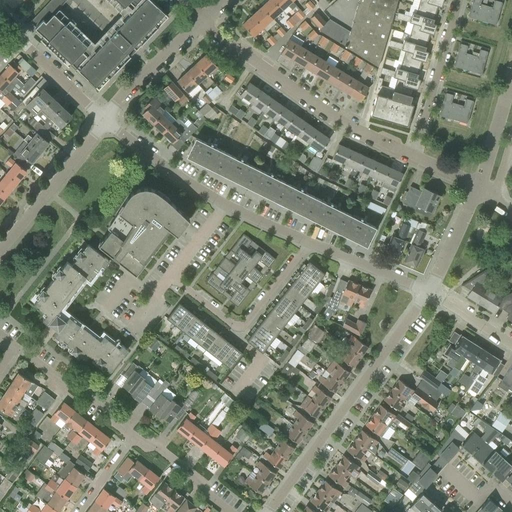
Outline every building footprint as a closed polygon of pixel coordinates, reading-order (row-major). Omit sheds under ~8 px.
[(65,0),(50,0),(30,22),(38,30),(35,34),(68,65),(69,64),(68,64),(71,62),(98,88),(130,55),(127,52),(131,48),(133,46),(136,49),(168,15),(151,0),(117,0),(124,6),(129,1),(136,7),(89,57),(82,50),(87,45),(54,13),(65,0)] [(282,9),(273,0),(268,0),(262,6),(272,18),(282,9)] [(300,9),(292,1),(290,0),(273,0),(282,9),(287,5),(295,13),(300,19),(305,15),(300,9)] [(378,67),(398,0),(358,0),(350,29),(350,31),(345,47),(378,67)] [(443,0),(419,0),(418,7),(436,12),(437,6),(441,7),(443,0)] [(482,20),(486,6),(480,4),(480,0),(472,0),(468,16),(476,18),(477,15),(482,17),(482,19),(482,20)] [(492,8),(486,6),(482,20),(483,17),(489,19),(488,21),(495,24),(496,25),(502,2),(501,3),(495,1),(495,0),(494,0),(492,8)] [(314,6),(309,1),(305,5),(310,10),(314,6)] [(272,18),(262,6),(252,15),(263,27),(272,18)] [(432,23),(436,12),(418,7),(416,14),(412,12),(410,16),(404,14),(404,16),(398,14),(398,13),(398,12),(396,18),(403,20),(403,19),(409,21),(409,22),(413,23),(420,25),(421,20),(432,23)] [(326,23),(317,13),(311,18),(320,28),(326,23)] [(242,24),(253,36),(263,27),(252,15),(242,24)] [(296,24),(290,18),(286,22),(291,28),(296,24)] [(327,35),(335,22),(330,19),(326,23),(320,28),(319,31),(327,35)] [(433,34),(436,24),(434,24),(432,23),(421,20),(420,25),(413,23),(410,34),(428,39),(429,33),(431,33),(433,34)] [(299,26),(303,31),(307,35),(313,30),(305,21),(299,26)] [(332,38),(340,25),(335,22),(327,35),(332,38)] [(337,41),(345,28),(340,25),(332,38),(337,41)] [(286,32),(281,26),(276,31),(281,37),(286,32)] [(345,47),(350,31),(345,28),(337,41),(345,47)] [(317,34),(313,30),(307,35),(311,40),(317,34)] [(410,34),(406,33),(402,32),(402,33),(403,33),(401,39),(404,40),(402,44),(396,42),(396,43),(390,41),(390,40),(388,46),(395,48),(395,46),(401,48),(401,49),(405,51),(412,53),(413,47),(424,51),(428,39),(410,34)] [(270,36),(267,39),(272,45),(276,41),(271,35),(270,36)] [(324,46),(328,39),(322,36),(318,43),(324,46)] [(292,60),(301,46),(289,39),(281,53),(292,60)] [(335,53),(339,46),(334,43),(329,49),(335,53)] [(467,69),(471,55),(465,53),(468,46),(467,45),(467,46),(460,44),(460,43),(453,66),(454,66),(454,65),(461,67),(462,65),(468,66),(467,69)] [(304,67),(312,53),(301,46),(292,60),(304,67)] [(428,52),(424,51),(413,47),(412,53),(405,51),(402,62),(420,67),(421,61),(425,62),(428,52)] [(346,59),(350,52),(345,49),(341,56),(346,59)] [(478,57),(471,55),(467,69),(468,69),(469,66),(474,68),(473,71),(481,73),(481,74),(488,52),(487,51),(487,52),(480,50),(480,49),(478,57)] [(315,74),(323,60),(312,53),(304,67),(315,74)] [(206,54),(196,63),(207,75),(217,66),(206,54)] [(362,60),(357,57),(352,63),(357,66),(362,60)] [(326,80),(334,67),(323,60),(315,74),(326,80)] [(416,78),(420,67),(402,62),(400,69),(396,67),(394,71),(388,69),(388,71),(382,69),(382,68),(382,67),(380,73),(397,78),(404,80),(405,75),(416,78)] [(15,76),(22,68),(16,63),(12,67),(10,65),(1,74),(9,82),(23,95),(35,82),(30,77),(23,84),(15,76)] [(207,75),(196,63),(187,72),(197,84),(207,75)] [(373,66),(367,63),(363,70),(369,73),(373,66)] [(338,87),(346,74),(334,67),(326,80),(338,87)] [(197,84),(187,72),(177,81),(187,92),(197,84)] [(9,92),(4,87),(9,82),(1,74),(0,75),(0,91),(0,92),(11,101),(15,97),(9,92)] [(234,78),(227,74),(224,79),(231,83),(234,78)] [(349,94),(357,81),(346,74),(338,87),(349,94)] [(420,79),(416,78),(405,75),(404,80),(397,78),(394,89),(381,85),(382,78),(379,77),(374,93),(376,94),(377,94),(392,98),(394,90),(411,95),(413,88),(417,89),(420,79)] [(183,94),(174,83),(172,81),(164,89),(175,101),(177,99),(183,94)] [(360,101),(368,88),(357,81),(349,94),(360,101)] [(252,103),(261,90),(249,82),(240,95),(252,103)] [(213,100),(222,92),(216,86),(213,89),(211,87),(205,92),(213,100)] [(40,110),(52,97),(42,88),(30,100),(31,101),(28,104),(23,100),(13,110),(18,115),(27,106),(36,114),(40,110)] [(263,111),(272,98),(261,90),(252,103),(263,111)] [(409,103),(411,95),(394,90),(392,98),(392,99),(409,104),(409,103)] [(0,92),(0,91),(0,98),(2,99),(1,100),(7,105),(11,101),(0,92)] [(453,118),(457,104),(451,103),(453,95),(452,96),(446,94),(446,93),(445,93),(439,115),(440,114),(447,116),(448,114),(453,115),(453,118)] [(187,98),(183,94),(177,99),(182,104),(187,98)] [(212,100),(207,94),(203,98),(208,104),(212,100)] [(413,104),(409,103),(409,104),(392,99),(392,98),(377,94),(376,94),(370,115),(407,125),(413,104)] [(50,119),(61,106),(52,97),(40,110),(49,119),(50,119)] [(151,123),(152,124),(161,114),(166,110),(153,98),(144,107),(146,109),(142,114),(147,119),(147,120),(150,123),(151,123)] [(275,119),(283,106),(272,98),(263,111),(275,119)] [(463,106),(457,104),(453,118),(454,116),(460,117),(459,120),(466,122),(466,123),(467,123),(473,101),(473,102),(466,100),(466,99),(465,99),(463,106)] [(203,116),(212,108),(207,103),(199,111),(203,116)] [(235,115),(239,110),(232,105),(228,110),(235,115)] [(71,116),(61,106),(50,119),(49,119),(43,126),(39,131),(50,141),(55,136),(47,130),(54,123),(59,128),(71,116)] [(286,127),(295,114),(283,106),(275,119),(286,127)] [(240,109),(239,110),(235,115),(241,119),(246,113),(240,109)] [(263,111),(259,116),(269,125),(273,120),(263,111)] [(172,124),(161,114),(152,124),(162,133),(172,124)] [(297,135),(306,122),(295,114),(286,127),(297,135)] [(252,127),(257,121),(251,117),(247,124),(252,127)] [(183,143),(197,128),(192,123),(188,128),(177,118),(172,124),(162,133),(173,143),(178,138),(183,143)] [(39,131),(43,126),(38,122),(34,127),(39,131)] [(309,143),(318,130),(306,122),(297,135),(309,143)] [(264,135),(268,129),(263,125),(258,131),(264,135)] [(330,139),(318,130),(309,143),(321,151),(330,139)] [(49,143),(41,137),(36,133),(32,138),(28,134),(24,139),(27,142),(41,153),(49,143)] [(275,143),(279,136),(274,133),(270,139),(275,143)] [(217,171),(226,152),(196,137),(187,156),(217,171)] [(291,145),(286,141),(282,148),(287,151),(291,145)] [(32,163),(41,153),(27,142),(23,147),(24,148),(20,153),(17,150),(13,155),(17,158),(25,165),(29,160),(32,163)] [(345,164),(351,150),(338,144),(332,158),(345,164)] [(298,159),(302,153),(297,149),(293,156),(298,159)] [(358,169),(364,156),(351,150),(345,164),(352,167),(350,173),(355,176),(358,169)] [(246,186),(256,167),(226,152),(217,171),(246,186)] [(371,175),(377,161),(364,156),(358,169),(371,175)] [(310,167),(314,170),(316,170),(322,160),(317,157),(314,157),(307,166),(310,167)] [(26,171),(18,165),(15,162),(15,163),(9,158),(5,163),(11,167),(6,174),(16,183),(26,171)] [(383,181),(390,167),(377,161),(371,175),(378,179),(375,186),(380,188),(381,186),(383,181)] [(286,182),(271,175),(256,167),(246,186),(276,201),(286,182)] [(396,187),(403,173),(390,167),(383,181),(381,186),(394,192),(396,187)] [(334,172),(331,179),(338,182),(341,175),(334,172)] [(0,188),(7,194),(16,183),(6,174),(0,181),(0,188)] [(344,185),(350,188),(353,180),(347,178),(344,185)] [(316,197),(301,190),(286,182),(276,201),(306,216),(316,197)] [(360,184),(357,191),(363,193),(366,186),(360,184)] [(410,186),(406,195),(402,203),(414,209),(417,204),(432,211),(433,211),(431,210),(434,202),(435,202),(436,199),(436,198),(437,195),(439,196),(439,195),(423,188),(421,194),(415,191),(416,189),(410,186)] [(189,219),(176,207),(168,199),(166,198),(163,196),(160,193),(156,191),(155,190),(153,189),(150,188),(149,188),(147,187),(145,187),(142,188),(140,188),(137,189),(136,189),(133,191),(131,193),(130,194),(127,197),(107,227),(110,230),(103,239),(102,238),(98,245),(136,275),(167,234),(171,230),(177,235),(189,219)] [(376,199),(379,192),(373,189),(370,197),(376,199)] [(389,205),(392,198),(386,195),(382,202),(389,205)] [(346,212),(331,205),(316,197),(306,216),(336,231),(346,212)] [(376,227),(361,220),(346,212),(336,231),(366,246),(376,227)] [(398,258),(410,226),(415,228),(418,221),(405,216),(397,237),(392,235),(385,253),(398,258)] [(426,233),(425,233),(426,231),(432,232),(432,228),(429,228),(429,226),(430,224),(421,222),(420,223),(418,222),(416,228),(418,229),(404,260),(416,266),(424,249),(419,247),(426,233)] [(230,250),(234,253),(240,258),(241,257),(246,262),(251,256),(244,250),(252,240),(243,233),(230,250)] [(48,324),(49,323),(58,330),(54,335),(64,343),(63,345),(64,346),(65,344),(75,351),(73,353),(74,354),(76,352),(86,360),(89,355),(96,360),(97,359),(100,362),(97,365),(98,365),(101,362),(103,365),(110,371),(127,349),(121,344),(121,345),(103,331),(99,336),(100,337),(98,339),(69,316),(65,320),(56,313),(85,277),(90,280),(102,265),(104,267),(109,261),(88,244),(82,251),(83,252),(81,255),(78,252),(77,254),(80,256),(78,259),(77,258),(71,265),(67,261),(61,268),(62,269),(60,272),(57,270),(56,271),(59,273),(56,276),(56,275),(45,289),(45,290),(43,293),(40,290),(40,291),(42,294),(40,296),(39,296),(34,303),(37,306),(37,307),(38,307),(47,314),(42,319),(48,324)] [(256,249),(251,256),(246,262),(247,262),(253,267),(258,260),(268,268),(275,259),(259,246),(256,249)] [(234,278),(247,262),(246,262),(241,257),(240,258),(235,265),(225,257),(218,266),(221,268),(228,274),(228,273),(234,278)] [(318,282),(325,273),(309,261),(306,265),(303,263),(300,268),(302,270),(318,282)] [(263,275),(259,272),(253,267),(247,262),(234,278),(235,278),(240,282),(246,276),(256,284),(263,275)] [(511,291),(501,298),(481,285),(492,275),(487,268),(461,285),(470,291),(467,296),(493,312),(497,306),(504,310),(507,305),(511,302),(511,291)] [(318,282),(302,270),(300,273),(297,271),(294,275),(312,289),(318,282)] [(224,291),(230,284),(235,278),(234,278),(228,273),(228,274),(222,281),(212,273),(205,281),(222,294),(224,291)] [(312,289),(294,275),(291,279),(293,281),(290,285),(306,297),(312,289)] [(250,290),(247,288),(240,282),(235,278),(230,284),(236,290),(228,300),(237,307),(250,290)] [(353,299),(359,285),(348,280),(347,282),(340,279),(332,298),(330,297),(329,296),(329,297),(330,297),(340,301),(339,303),(343,305),(344,303),(351,306),(353,299)] [(306,297),(290,285),(287,289),(285,287),(282,291),(300,305),(306,297)] [(371,290),(359,285),(353,299),(360,302),(358,306),(363,308),(371,290)] [(300,305),(282,291),(278,295),(281,297),(278,301),(293,313),(300,305)] [(293,313),(278,301),(275,304),(273,303),(269,307),(287,321),(293,313)] [(175,325),(187,309),(189,307),(185,303),(183,306),(179,303),(166,318),(175,325)] [(287,321),(269,307),(266,311),(268,313),(265,316),(281,329),(287,321)] [(329,321),(333,313),(326,308),(321,315),(329,321)] [(183,331),(197,313),(193,310),(191,312),(187,309),(175,325),(183,331)] [(190,337),(203,321),(199,318),(201,316),(197,313),(183,331),(190,337)] [(281,329),(265,316),(262,320),(260,318),(257,323),(259,325),(275,337),(281,329)] [(360,336),(366,323),(358,319),(356,323),(346,318),(342,327),(345,328),(360,336)] [(198,343),(212,325),(208,322),(207,324),(203,321),(190,337),(198,343)] [(206,349),(218,334),(215,331),(217,329),(212,325),(198,343),(206,349)] [(275,337),(259,325),(256,328),(254,326),(250,331),(253,332),(268,345),(275,337)] [(317,344),(325,333),(316,326),(308,337),(317,344)] [(268,345),(253,332),(250,336),(248,334),(244,338),(262,353),(268,345)] [(214,356),(227,340),(228,338),(224,334),(222,337),(218,334),(206,349),(214,356)] [(368,347),(360,341),(351,335),(348,339),(346,337),(342,343),(344,345),(348,348),(361,357),(368,347)] [(453,367),(470,341),(460,335),(453,347),(450,344),(444,354),(450,358),(447,364),(453,367)] [(161,343),(154,337),(147,345),(155,351),(161,343)] [(315,344),(307,338),(301,346),(299,345),(297,349),(304,354),(305,355),(308,351),(309,352),(315,344)] [(222,362),(235,346),(236,345),(231,341),(230,343),(227,340),(214,356),(222,362)] [(459,370),(467,358),(472,361),(480,348),(470,341),(453,367),(459,370)] [(335,350),(327,344),(323,349),(331,355),(335,350)] [(348,348),(344,345),(337,355),(353,367),(361,357),(348,348)] [(238,349),(235,346),(222,362),(230,368),(244,351),(239,348),(238,349)] [(474,380),(491,354),(480,348),(472,361),(476,364),(468,376),(463,373),(458,381),(465,385),(463,388),(467,391),(473,380),(474,380)] [(297,349),(291,358),(298,363),(304,354),(297,349)] [(492,374),(495,369),(500,360),(491,354),(474,380),(469,389),(477,394),(483,385),(482,384),(487,378),(484,376),(487,371),(492,374)] [(350,372),(341,366),(333,360),(326,370),(330,373),(342,382),(350,372)] [(139,374),(143,369),(138,365),(137,366),(133,362),(124,373),(129,377),(122,386),(131,393),(132,393),(142,380),(144,378),(139,374)] [(299,370),(292,365),(288,362),(279,374),(286,379),(291,371),(296,375),(299,370)] [(511,391),(511,363),(498,386),(506,391),(508,389),(511,391)] [(419,377),(423,379),(436,388),(440,382),(424,370),(419,377)] [(14,379),(11,384),(25,393),(30,397),(37,386),(18,373),(19,375),(15,380),(14,379)] [(335,393),(342,382),(330,373),(326,379),(322,376),(318,381),(335,393)] [(151,397),(162,383),(158,380),(154,386),(144,378),(142,380),(132,393),(131,393),(130,394),(140,402),(146,394),(151,397)] [(435,401),(416,387),(414,390),(399,379),(391,390),(403,398),(413,405),(417,399),(432,411),(438,403),(436,401),(435,401)] [(436,388),(423,379),(416,387),(435,401),(436,401),(440,394),(435,390),(436,388)] [(175,395),(166,388),(169,384),(165,380),(162,383),(151,397),(155,400),(149,409),(158,417),(160,415),(159,415),(170,401),(171,399),(172,400),(175,395)] [(22,399),(25,393),(11,384),(4,394),(18,404),(24,408),(27,403),(22,399)] [(331,397),(323,392),(317,387),(314,386),(311,390),(315,393),(311,399),(324,408),(331,397)] [(399,404),(403,398),(391,390),(384,400),(400,411),(403,407),(399,404)] [(41,405),(49,395),(44,391),(36,401),(41,405)] [(184,412),(191,404),(192,402),(193,402),(200,393),(196,391),(192,391),(190,392),(189,394),(187,398),(183,403),(180,402),(178,405),(172,400),(171,399),(170,401),(159,415),(160,415),(169,422),(180,408),(184,412)] [(24,408),(18,404),(4,394),(3,395),(5,396),(1,402),(0,401),(0,407),(16,419),(24,408)] [(47,410),(55,400),(49,395),(41,405),(47,410)] [(324,408),(311,399),(307,396),(300,406),(316,418),(324,408)] [(67,420),(74,411),(63,402),(55,413),(50,419),(55,423),(60,417),(61,417),(61,416),(67,420)] [(490,426),(500,411),(488,403),(478,417),(481,420),(490,426)] [(398,414),(396,416),(380,405),(373,415),(385,423),(389,426),(394,430),(397,424),(405,430),(411,423),(398,414)] [(44,414),(39,410),(34,416),(39,420),(44,414)] [(216,428),(227,413),(222,410),(206,431),(210,435),(216,428)] [(77,431),(86,420),(74,411),(67,420),(62,426),(69,431),(72,426),(77,431)] [(313,423),(305,417),(296,411),(289,421),(305,433),(313,423)] [(501,433),(511,418),(500,411),(490,426),(494,428),(501,433)] [(185,418),(183,421),(177,429),(188,438),(196,429),(190,424),(191,423),(190,422),(195,416),(190,413),(185,419),(185,418)] [(385,423),(373,415),(365,425),(381,437),(385,432),(389,426),(385,423)] [(34,426),(39,420),(34,416),(29,422),(34,426)] [(478,423),(481,420),(478,417),(472,424),(475,426),(478,423)] [(274,429),(264,422),(263,423),(257,419),(255,423),(270,434),(274,429)] [(480,438),(473,432),(462,445),(461,446),(466,451),(467,450),(469,451),(471,453),(494,428),(490,426),(481,420),(478,423),(484,429),(483,430),(485,432),(480,438)] [(91,439),(98,430),(87,421),(79,432),(85,436),(86,435),(91,439)] [(305,433),(289,421),(281,431),(298,443),(305,433)] [(202,432),(205,428),(199,424),(196,429),(188,438),(200,447),(209,437),(202,432)] [(216,428),(210,435),(215,438),(220,431),(216,428)] [(496,436),(501,441),(505,436),(501,433),(494,428),(471,453),(475,457),(474,458),(479,463),(492,449),(487,444),(491,440),(491,441),(496,436)] [(459,444),(459,445),(460,443),(464,438),(454,429),(435,453),(442,459),(443,457),(447,461),(459,447),(457,446),(459,444)] [(71,440),(76,434),(72,430),(66,437),(71,440)] [(102,450),(110,439),(98,430),(91,439),(97,444),(96,445),(97,446),(92,452),(96,456),(101,449),(102,450)] [(378,441),(370,436),(362,430),(354,440),(366,449),(374,454),(375,453),(375,452),(376,451),(376,450),(376,449),(376,448),(376,447),(375,446),(375,445),(378,441)] [(253,443),(257,437),(252,433),(247,440),(253,443)] [(75,444),(81,437),(76,434),(71,440),(75,444)] [(294,448),(286,442),(278,436),(275,440),(270,446),(274,449),(287,458),(294,448)] [(510,440),(505,436),(501,441),(506,445),(510,440)] [(214,443),(215,442),(209,437),(200,447),(213,457),(220,448),(214,443)] [(29,460),(39,446),(28,438),(23,445),(29,450),(24,457),(29,460)] [(362,455),(366,449),(354,440),(347,450),(363,462),(366,458),(362,455)] [(44,463),(53,452),(44,445),(35,457),(44,463)] [(225,452),(220,448),(213,457),(224,466),(232,455),(231,455),(236,449),(232,446),(228,452),(226,451),(225,452)] [(253,454),(243,447),(234,458),(238,461),(243,455),(248,459),(253,454)] [(407,459),(391,447),(387,453),(403,465),(407,459)] [(279,468),(287,458),(274,449),(270,455),(266,452),(263,456),(279,468)] [(420,449),(411,462),(421,469),(430,456),(420,449)] [(492,472),(505,457),(498,450),(497,452),(495,450),(494,451),(481,465),(487,470),(488,468),(489,470),(490,470),(492,472)] [(92,464),(80,455),(75,461),(88,470),(92,464)] [(359,467),(352,461),(343,455),(336,465),(348,474),(355,479),(359,474),(356,471),(359,467)] [(20,471),(29,460),(24,457),(16,468),(20,471)] [(140,478),(148,469),(136,460),(134,463),(133,462),(128,457),(117,471),(114,476),(121,482),(129,471),(134,475),(135,474),(140,478)] [(501,480),(511,468),(511,462),(505,457),(492,472),(494,474),(496,476),(495,477),(500,482),(501,480)] [(62,465),(57,472),(62,476),(66,479),(76,486),(84,474),(74,467),(76,465),(69,460),(67,463),(64,467),(62,465)] [(276,473),(268,467),(259,461),(256,465),(260,468),(256,474),(268,483),(276,473)] [(425,487),(432,478),(437,473),(433,470),(434,468),(428,462),(408,488),(416,496),(424,486),(425,487)] [(344,480),(348,474),(336,465),(329,476),(344,487),(348,483),(344,480)] [(12,483),(20,471),(16,468),(7,480),(12,483)] [(31,482),(36,475),(27,469),(22,476),(31,482)] [(151,488),(159,478),(148,469),(140,478),(146,482),(145,484),(146,484),(141,491),(145,494),(150,488),(151,488)] [(369,470),(365,476),(377,485),(381,479),(369,470)] [(261,494),(268,483),(256,474),(251,480),(248,477),(244,482),(261,494)] [(12,483),(7,480),(5,478),(0,484),(0,490),(4,494),(12,483)] [(50,479),(46,484),(47,485),(54,489),(57,485),(50,479)] [(67,499),(76,486),(66,479),(62,485),(61,484),(56,491),(67,499)] [(341,492),(333,486),(325,480),(318,491),(330,500),(333,502),(341,492)] [(164,502),(174,489),(164,482),(152,497),(149,500),(153,504),(152,505),(158,509),(164,502)] [(54,489),(47,485),(43,490),(47,492),(41,499),(48,505),(58,511),(67,499),(54,489)] [(20,489),(15,486),(8,495),(13,498),(20,489)] [(115,491),(124,498),(128,493),(119,486),(115,491)] [(371,500),(359,491),(358,491),(351,486),(347,492),(367,506),(371,500)] [(114,496),(112,495),(104,489),(95,501),(104,508),(109,502),(110,502),(111,501),(115,505),(117,506),(121,502),(119,500),(114,497),(114,496)] [(170,511),(172,511),(184,497),(174,489),(164,502),(169,506),(167,509),(170,511)] [(391,489),(386,500),(390,502),(392,497),(396,499),(399,493),(391,489)] [(325,505),(330,500),(318,491),(310,501),(325,511),(326,511),(329,508),(325,505)] [(416,511),(421,511),(432,501),(428,497),(429,496),(423,491),(410,506),(416,511)] [(37,511),(39,510),(31,505),(19,495),(16,500),(22,505),(32,511),(37,511)] [(192,511),(196,507),(186,499),(177,511),(192,511)] [(502,511),(503,511),(489,499),(476,511),(502,511)] [(101,511),(104,508),(95,501),(86,511),(101,511)] [(438,511),(442,508),(437,503),(436,505),(432,501),(421,511),(438,511)] [(139,511),(144,511),(149,507),(143,502),(137,510),(139,511)] [(362,503),(355,511),(370,511),(372,511),(362,503)]
